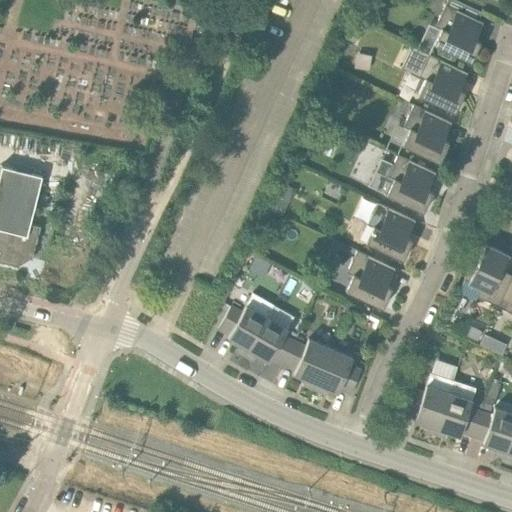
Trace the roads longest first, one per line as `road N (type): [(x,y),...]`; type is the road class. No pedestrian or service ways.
road 1 (residential): [(102,332),(248,0)]
road 2 (residential): [(358,450),(271,414),(151,344),(102,332)]
road 3 (residential): [(358,450),(404,329),(469,203)]
road 4 (unclassified): [(25,511),(102,332)]
road 5 (residential): [(511,500),(358,450)]
road 6 (residential): [(469,203),(511,85)]
